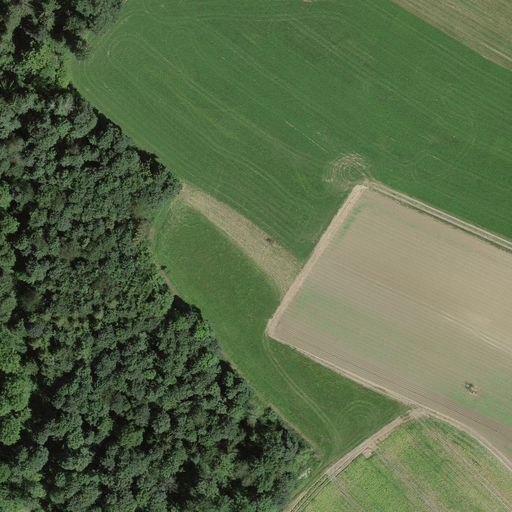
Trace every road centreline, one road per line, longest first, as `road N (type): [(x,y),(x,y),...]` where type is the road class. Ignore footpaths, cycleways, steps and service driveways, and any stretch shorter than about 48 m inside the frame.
road 1 (track): [(511,358),(299,488),(278,511)]
road 2 (track): [(29,511),(50,500),(58,470),(24,270)]
road 3 (track): [(377,182),(511,245)]
